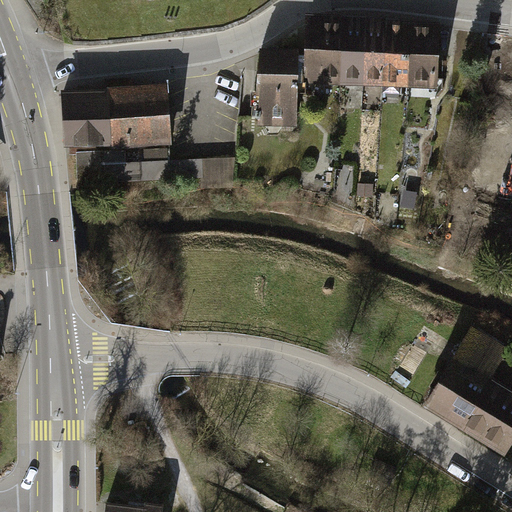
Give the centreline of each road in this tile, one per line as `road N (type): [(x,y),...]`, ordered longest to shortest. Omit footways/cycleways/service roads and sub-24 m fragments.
road 1 (residential): [(54,359),(212,356),(287,368),(364,400),(511,491)]
road 2 (tertiary): [(12,73),(214,47),(313,0)]
road 3 (secondary): [(54,359),(37,167),(12,73)]
road 4 (track): [(133,356),(197,511)]
road 5 (secondary): [(58,504),(54,359)]
